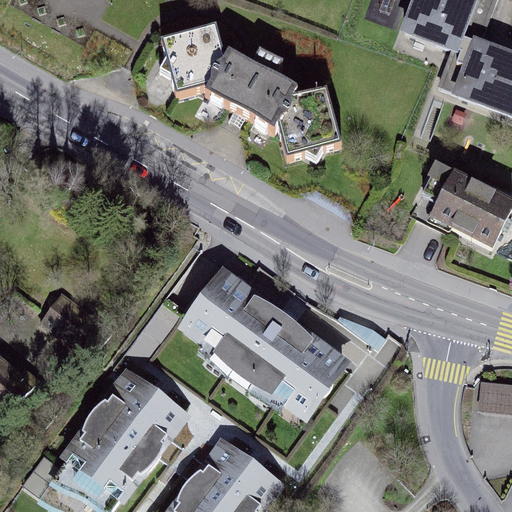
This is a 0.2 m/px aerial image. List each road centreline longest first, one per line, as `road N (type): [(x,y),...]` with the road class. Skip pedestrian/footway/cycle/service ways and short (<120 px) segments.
road 1 (secondary): [(0,84),(346,275),(455,316)]
road 2 (residential): [(483,511),(447,463),(438,417),(455,316)]
